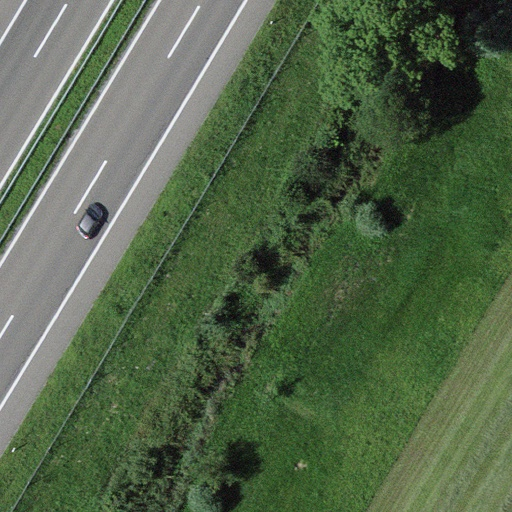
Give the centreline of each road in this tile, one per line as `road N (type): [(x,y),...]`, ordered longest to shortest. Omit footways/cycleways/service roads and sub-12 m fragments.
road 1 (motorway): [(0,339),(198,0)]
road 2 (motorway): [(65,0),(0,112)]
